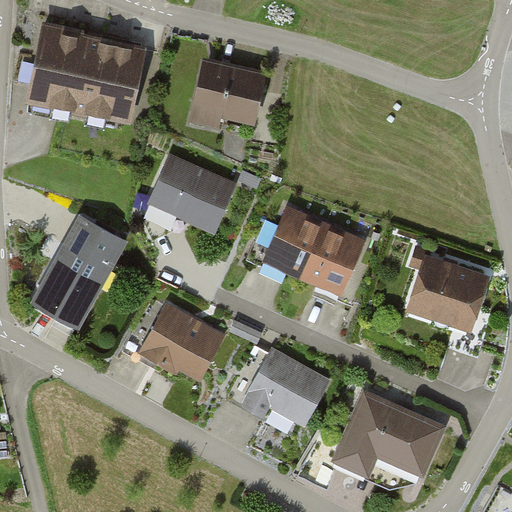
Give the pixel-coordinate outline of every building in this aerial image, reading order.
[(143,45),(38,24),(23,100),(127,121),(143,45)] [(263,69),(202,57),(191,114),(253,125),(263,69)] [(238,182),(168,153),(147,204),(217,234),(238,182)] [(364,239),(286,203),(261,259),(339,294),(364,239)] [(125,239),(77,212),(28,299),(76,326),(125,239)] [(488,273),(422,251),(403,309),(469,330),(488,273)] [(146,337),(164,296),(155,292),(137,333),(146,337)] [(226,336),(166,302),(140,348),(200,381),(226,336)] [(332,382),(272,348),(244,396),(305,430),(332,382)] [(445,427),(362,389),(331,458),(367,474),(376,455),(423,476),(445,427)]
